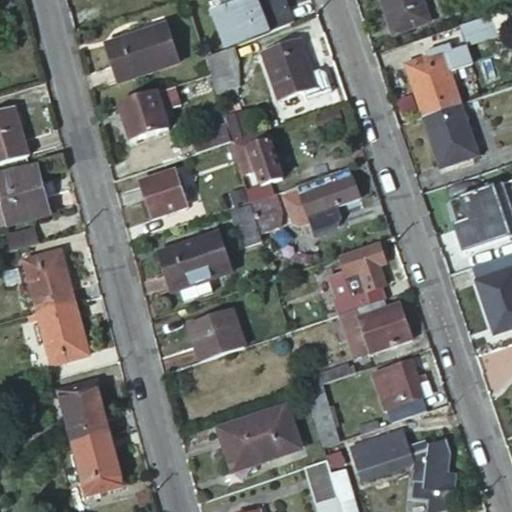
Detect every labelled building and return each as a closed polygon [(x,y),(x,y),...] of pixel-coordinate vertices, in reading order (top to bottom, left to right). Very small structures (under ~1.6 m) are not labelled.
[(233,0),(210,9),(224,47),(232,44),(294,19),(286,0),(233,0)] [(422,0),(382,0),(392,27),(428,16),(422,0)] [(511,26),(505,8),(460,23),(465,40),(511,26)] [(165,23),(104,42),(115,80),(177,61),(165,23)] [(300,36),(262,49),(276,95),(315,83),(300,36)] [(224,47),(203,56),(208,73),(214,93),(233,87),(225,64),(238,60),(232,44),(224,47)] [(443,49),(406,61),(423,112),(460,100),(443,49)] [(171,84),(153,90),(119,101),(131,137),(165,126),(159,109),(178,103),(171,84)] [(423,112),(439,159),(476,148),(460,100),(423,112)] [(0,163),(28,155),(14,105),(0,108),(0,163)] [(320,118),(324,131),(343,125),(338,112),(320,118)] [(229,140),(223,124),(192,134),(197,151),(229,140)] [(272,150),(266,127),(229,140),(247,199),(271,191),(268,180),(282,176),(277,163),(285,161),(287,157),(284,149),(280,147),(272,150)] [(348,164),(296,182),(297,186),(306,212),(358,195),(348,164)] [(176,167),(138,180),(152,216),(189,203),(176,167)] [(39,176),(0,187),(0,194),(12,237),(52,225),(39,176)] [(488,183),(451,194),(468,247),(505,236),(502,228),(495,205),(488,183)] [(306,212),(297,186),(282,191),(290,218),(296,220),(307,217),(306,212)] [(256,229),(285,220),(275,189),(271,191),(247,199),(248,203),(256,229)] [(511,203),(511,200),(495,205),(502,228),(511,225),(511,203)] [(256,229),(248,203),(229,208),(241,242),(258,237),(256,229)] [(218,228),(159,249),(172,288),(181,285),(185,298),(213,289),(209,276),(232,268),(218,228)] [(329,294),(335,314),(384,298),(379,283),(383,282),(377,263),(385,261),(378,241),(337,255),(342,268),(332,271),(338,292),(329,294)] [(73,302),(59,248),(22,259),(37,312),(73,302)] [(511,257),(510,250),(473,262),(495,328),(511,322),(511,257)] [(357,314),(363,331),(369,348),(370,350),(411,337),(398,301),(357,314)] [(87,353),(73,302),(37,312),(51,363),(87,353)] [(191,322),(202,359),(244,345),(233,309),(191,322)] [(359,351),(369,348),(363,331),(354,334),(359,351)] [(394,404),(398,418),(426,409),(422,395),(430,392),(423,371),(414,374),(409,358),(372,371),(383,407),(394,404)] [(299,375),(303,387),(354,370),(351,363),(347,364),(346,359),(299,375)] [(58,390),(72,442),(110,432),(96,380),(58,390)] [(320,385),(304,390),(321,444),(337,438),(320,385)] [(225,424),(235,457),(258,450),(260,458),(301,446),(288,405),(225,424)] [(360,431),(340,437),(344,448),(350,446),(360,476),(410,460),(412,465),(409,477),(427,479),(425,489),(449,492),(452,477),(440,476),(442,466),(447,467),(449,453),(445,440),(426,446),(424,440),(406,445),(401,430),(364,442),(360,431)] [(72,442),(86,492),(123,482),(110,432),(72,442)] [(237,465),(260,458),(258,450),(235,457),(237,465)] [(342,511),(341,507),(325,458),(307,464),(320,511),(342,511)]
